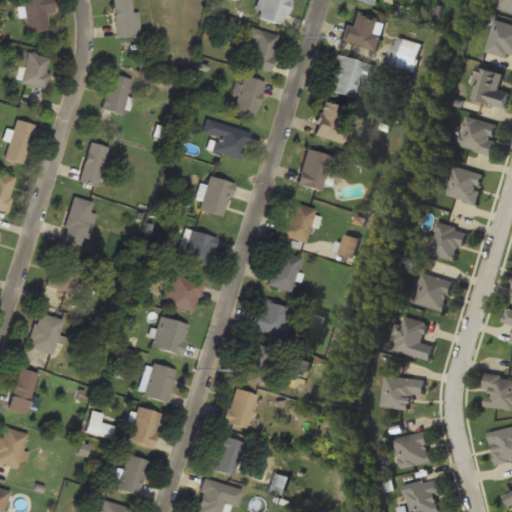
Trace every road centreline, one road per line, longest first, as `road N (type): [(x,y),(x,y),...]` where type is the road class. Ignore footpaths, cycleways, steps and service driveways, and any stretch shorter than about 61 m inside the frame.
road 1 (residential): [(321,0),(165,511)]
road 2 (residential): [(86,0),(84,84),(0,353)]
road 3 (residential): [(511,184),(456,374),(456,423),(476,511)]
